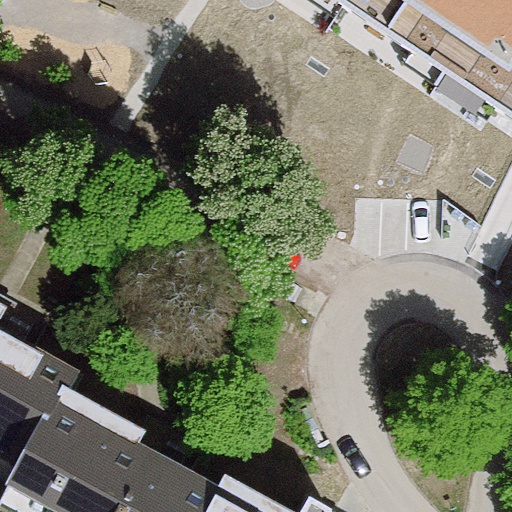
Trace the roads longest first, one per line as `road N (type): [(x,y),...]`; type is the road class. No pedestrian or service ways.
road 1 (residential): [(355,298),(0,103)]
road 2 (residential): [(405,511),(362,447),(339,391),(338,346),(355,298)]
road 3 (residential): [(488,318),(497,381),(487,511)]
road 4 (residential): [(488,318),(458,288),(408,280),(355,298)]
